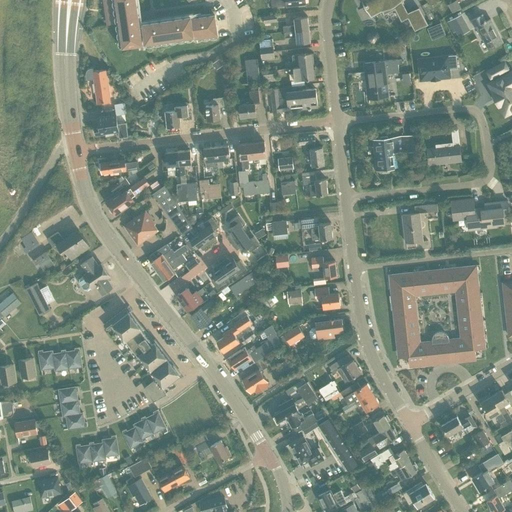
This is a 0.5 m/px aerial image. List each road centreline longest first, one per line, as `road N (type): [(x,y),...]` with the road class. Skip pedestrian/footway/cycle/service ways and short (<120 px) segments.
road 1 (secondary): [(268,455),(102,227),(75,150)]
road 2 (residential): [(348,197),(472,185),(489,165),(484,127),(477,114),(461,111),(337,123)]
road 3 (residential): [(75,150),(337,123)]
road 4 (residential): [(412,422),(364,333),(355,267)]
road 5 (residential): [(355,267),(511,250)]
road 6 (secondary): [(75,150),(66,64),(70,0)]
road 7 (residential): [(337,123),(329,0)]
